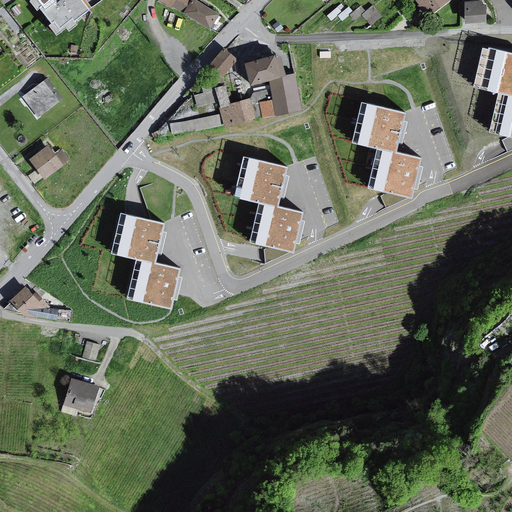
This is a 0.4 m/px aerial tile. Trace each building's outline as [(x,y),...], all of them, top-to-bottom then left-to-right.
[(77,0),(25,0),(24,1),(56,40),(89,15),(77,0)] [(159,0),(158,1),(184,13),(191,0),(159,0)] [(195,0),(187,14),(213,31),(221,18),(195,0)] [(414,0),(429,19),(452,0),(414,0)] [(481,1),(463,2),(463,23),(481,23),(481,1)] [(371,3),(363,14),(373,21),(381,10),(371,3)] [(511,54),(485,48),(475,89),(500,95),(511,97),(511,54)] [(223,50),(208,69),(224,79),(235,60),(223,50)] [(275,56),(246,64),(251,86),(281,79),(275,56)] [(45,81),(22,97),(38,117),(59,101),(45,81)] [(491,133),(511,137),(511,97),(500,95),(491,133)] [(405,111),(361,100),(351,141),(376,147),(395,151),(405,111)] [(222,116),(172,124),(173,136),(225,128),(222,116)] [(48,146),(30,160),(46,180),(65,166),(48,146)] [(367,185),(411,195),(420,157),(395,151),(376,147),(367,185)] [(286,165),(242,155),(233,195),(258,201),(277,206),(286,165)] [(249,239),(293,250),(302,211),(277,206),(258,201),(249,239)] [(164,221),(120,211),(110,252),(136,258),(154,262),(164,221)] [(127,296),(171,306),(180,268),(154,262),(136,258),(127,296)] [(27,284),(10,297),(22,313),(55,319),(56,308),(50,307),(27,284)] [(87,341),(82,358),(95,361),(100,344),(87,341)] [(97,384),(71,376),(63,404),(89,411),(97,384)]
